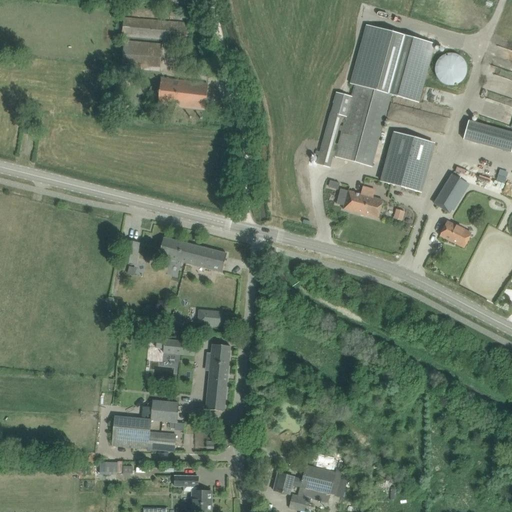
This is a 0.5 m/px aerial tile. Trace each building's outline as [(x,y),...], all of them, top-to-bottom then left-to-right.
[(123,18),(122,36),(190,42),(192,24),(123,18)] [(435,44),(407,36),(369,26),(350,96),(336,92),(317,164),(329,167),(333,155),(371,166),(391,95),(419,103),(435,44)] [(124,40),(121,68),(159,71),(162,43),(124,40)] [(435,67),(435,69),(435,70),(435,71),(435,72),(436,73),(436,75),(437,77),(438,78),(439,79),(440,80),(441,82),(443,82),(445,83),(445,84),(446,84),(448,84),(451,85),(453,85),(454,84),(456,84),(457,83),(458,83),(460,82),(461,81),(462,80),(464,78),(464,77),(465,75),(466,73),(466,72),(467,71),(467,70),(467,69),(467,68),(466,66),(466,65),(466,64),(466,63),(465,62),(465,61),(464,60),(463,59),(463,58),(462,57),(460,56),(459,55),(457,54),(455,54),(454,53),(452,53),(451,53),(449,53),(447,53),(446,54),(444,54),(444,55),(442,56),(441,56),(439,58),(438,59),(437,61),(437,62),(436,63),(436,64),(435,65),(435,66),(435,67)] [(161,79),(159,95),(158,105),(205,110),(208,85),(161,79)] [(119,91),(119,99),(129,100),(130,91),(125,90),(125,92),(119,91)] [(469,121),(464,140),(482,145),(487,126),(469,121)] [(40,130),(33,128),(31,134),(35,136),(39,137),(40,130)] [(434,143),(395,132),(382,181),(421,192),(434,143)] [(452,174),(433,204),(434,204),(450,214),(452,210),(453,211),(470,185),(452,174)] [(503,193),(511,197),(511,185),(507,183),(503,193)] [(340,189),(336,204),(344,206),(343,209),(378,219),(383,201),(373,198),(372,198),(373,195),(375,189),(363,186),(361,195),(348,191),(340,189)] [(397,208),(394,217),(403,221),(406,211),(397,208)] [(447,222),(440,236),(464,248),(471,234),(447,222)] [(159,257),(186,263),(189,254),(196,256),(198,247),(164,238),(161,248),(159,257)] [(126,240),(122,262),(136,265),(140,243),(126,240)] [(227,254),(198,247),(196,256),(189,254),(186,263),(222,272),(227,254)] [(131,265),(129,272),(136,274),(138,267),(131,265)] [(220,326),(221,313),(198,311),(197,324),(220,326)] [(157,339),(156,348),(164,349),(163,353),(183,355),(185,341),(157,339)] [(205,410),(224,412),(231,346),(212,345),(211,354),(208,353),(206,365),(210,366),(205,410)] [(169,403),(153,401),(151,420),(167,422),(177,423),(179,404),(169,403)] [(115,415),(113,429),(112,446),(174,452),(176,435),(149,433),(151,418),(115,415)] [(275,491),(285,494),(290,495),(292,485),(300,486),(298,494),(316,498),(328,501),(335,473),(306,466),(303,480),(294,478),(294,477),(280,474),(275,491)] [(133,467),(123,467),(123,476),(133,476),(133,467)] [(191,511),(212,511),(213,491),(197,491),(197,488),(199,488),(199,476),(174,476),(174,487),(184,487),(184,492),(191,492),(191,511)] [(291,495),(288,508),(304,511),(307,511),(311,501),(291,495)]
